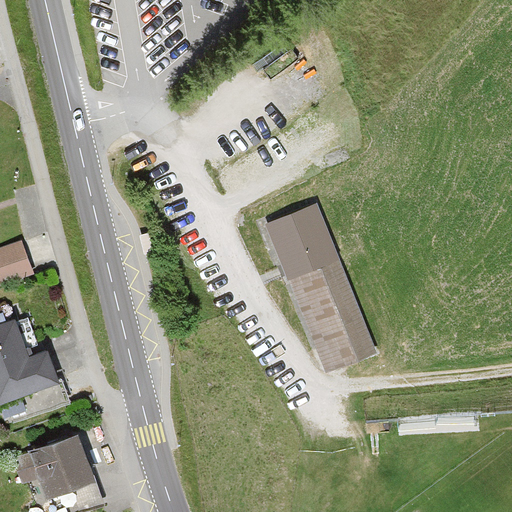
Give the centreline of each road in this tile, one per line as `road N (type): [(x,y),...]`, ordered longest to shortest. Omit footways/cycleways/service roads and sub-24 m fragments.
road 1 (track): [(124,112),(173,146),(230,284),(280,350),(326,384),(511,371)]
road 2 (residential): [(146,419),(113,402),(99,383),(1,0)]
road 3 (secondary): [(49,0),(146,419)]
